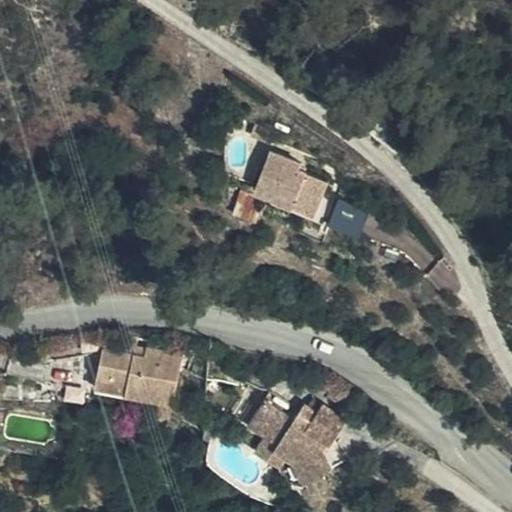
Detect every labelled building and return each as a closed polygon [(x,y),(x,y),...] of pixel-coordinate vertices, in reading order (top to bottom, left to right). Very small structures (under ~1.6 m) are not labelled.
[(253,183),(311,211),(327,178),(297,163),(299,159),(271,146),(253,183)] [(256,218),(262,195),(239,188),(233,211),(256,218)] [(340,195),(331,220),(362,231),(371,206),(340,195)] [(98,347),(92,377),(122,383),(120,393),(169,403),(178,353),(138,345),(136,354),(98,347)] [(122,383),(92,377),(90,387),(120,393),(122,383)] [(249,423),(259,409),(243,398),(229,415),(244,429),(249,423)] [(267,399),(259,409),(249,423),(265,435),(276,444),(272,449),(284,456),(293,463),(301,485),(330,473),(321,450),(327,446),(329,448),(346,424),(325,406),(317,414),(305,405),(295,418),(267,399)] [(276,468),(284,456),(272,449),(276,444),(265,435),(253,450),(276,468)]
